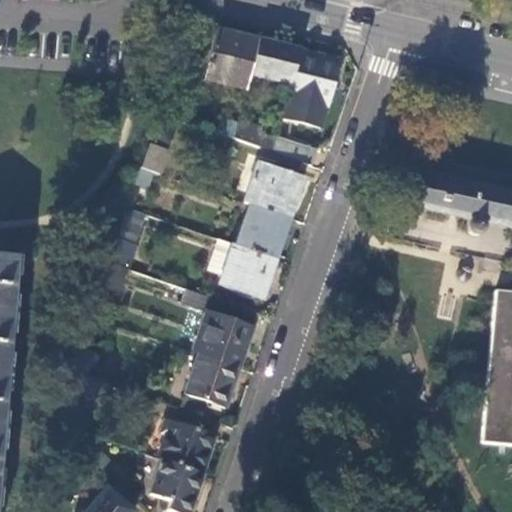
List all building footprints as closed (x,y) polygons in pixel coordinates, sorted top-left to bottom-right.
[(203,79),(244,90),(248,75),(257,39),(216,29),(203,79)] [(257,39),(248,75),(290,85),(299,49),(257,39)] [(299,49),(290,85),(287,95),(288,95),(283,117),(321,127),(326,105),(329,106),(340,60),(299,49)] [(219,120),(215,135),(231,140),(235,124),(219,120)] [(236,122),(235,124),(231,140),(255,148),(261,130),(260,128),(236,122)] [(261,130),(255,148),(261,150),(273,153),(277,136),(277,134),(261,130)] [(314,150),(277,136),(273,153),(300,163),(303,163),(309,165),(314,150)] [(166,151),(148,145),(140,169),(152,173),(158,175),(166,151)] [(300,163),(273,153),(261,150),(256,164),(255,163),(240,203),(246,205),(287,219),(301,179),(296,177),(300,163)] [(152,173),(140,169),(138,168),(133,184),(146,189),(152,173)] [(470,233),(474,233),(477,232),(479,231),(480,229),(481,222),(511,229),(511,191),(475,185),(412,173),(406,206),(464,219),(463,225),(463,228),(463,230),(465,232),(470,233)] [(273,259),(287,219),(246,205),(232,245),(273,259)] [(124,208),(114,238),(133,245),(143,215),(124,208)] [(133,245),(114,238),(105,262),(124,269),(133,245)] [(216,240),(205,271),(219,276),(230,245),(216,240)] [(232,245),(230,245),(219,276),(216,284),(259,300),(273,259),(232,245)] [(0,384),(11,258),(0,257),(0,384)] [(124,269),(105,262),(97,285),(116,292),(124,269)] [(471,274),(471,273),(471,271),(464,267),(463,268),(460,269),(458,271),(457,274),(457,277),(458,278),(460,281),(464,282),(468,281),(470,279),(471,277),(471,274)] [(203,312),(189,351),(196,354),(236,368),(250,328),(247,328),(252,313),(183,289),(178,303),(203,312)] [(511,444),(511,290),(493,289),(482,442),(511,444)] [(91,357),(74,350),(67,369),(85,375),(91,357)] [(221,408),(236,368),(196,354),(181,394),(221,408)] [(85,375),(67,369),(60,389),(89,400),(97,380),(85,375)] [(160,461),(201,476),(213,439),(169,424),(165,438),(157,460),(160,461)] [(166,511),(187,511),(201,476),(160,461),(149,495),(168,502),(165,511),(166,511)] [(84,511),(129,511),(103,490),(84,511)]
